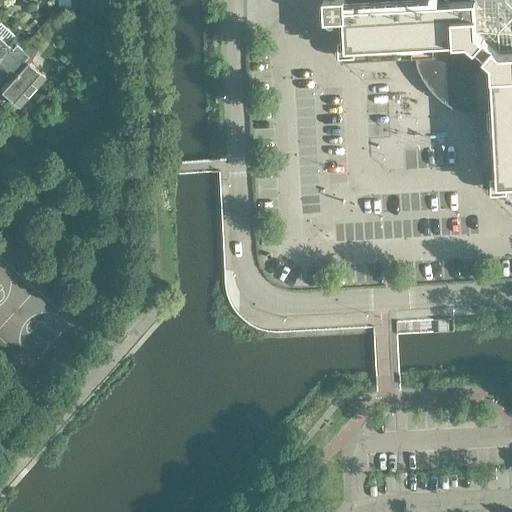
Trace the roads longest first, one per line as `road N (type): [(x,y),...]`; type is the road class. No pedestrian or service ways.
road 1 (unclassified): [(511,298),(296,306),(263,299),(250,286),(235,0)]
road 2 (residential): [(358,510),(356,448),(511,442)]
road 3 (residential): [(358,510),(511,502)]
